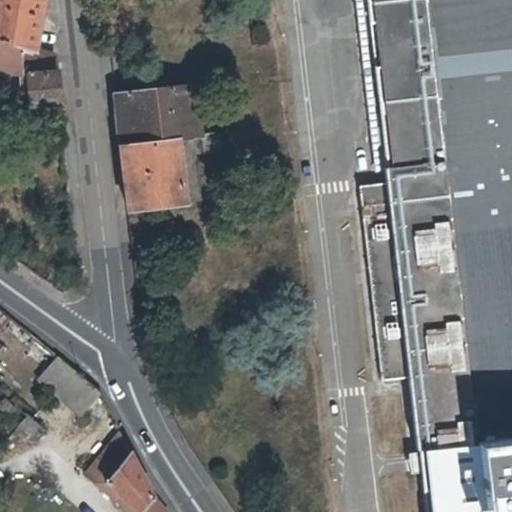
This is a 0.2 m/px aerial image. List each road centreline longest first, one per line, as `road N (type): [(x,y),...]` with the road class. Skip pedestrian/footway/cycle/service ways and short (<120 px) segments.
road 1 (tertiary): [(122,366),(76,0)]
road 2 (tertiary): [(202,511),(165,460),(122,366)]
road 3 (residential): [(122,366),(0,278)]
